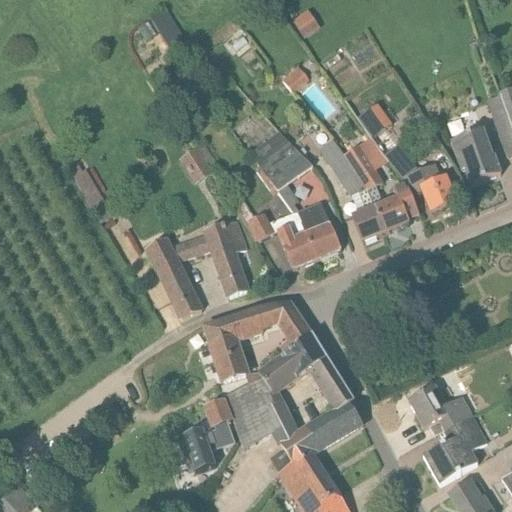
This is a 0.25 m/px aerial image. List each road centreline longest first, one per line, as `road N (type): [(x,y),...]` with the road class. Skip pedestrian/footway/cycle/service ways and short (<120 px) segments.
road 1 (residential): [(0,467),(58,411),(128,362),(232,310),(310,300)]
road 2 (residential): [(416,511),(310,300)]
road 3 (residential): [(310,300),(511,215)]
